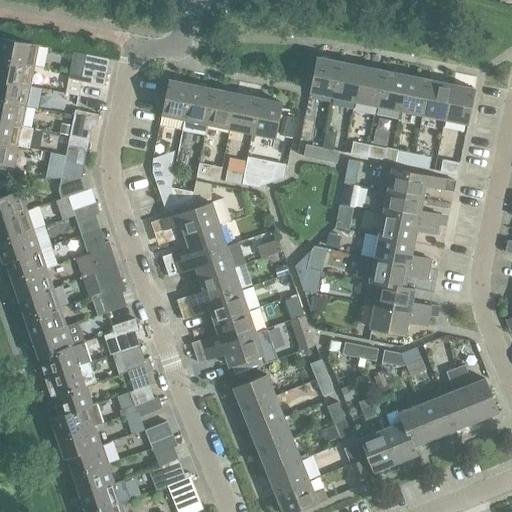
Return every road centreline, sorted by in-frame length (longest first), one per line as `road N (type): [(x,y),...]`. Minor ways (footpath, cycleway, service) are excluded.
road 1 (residential): [(229,511),(170,361),(112,175),(134,59),(185,35)]
road 2 (residential): [(511,383),(484,310),(481,268),(511,131)]
